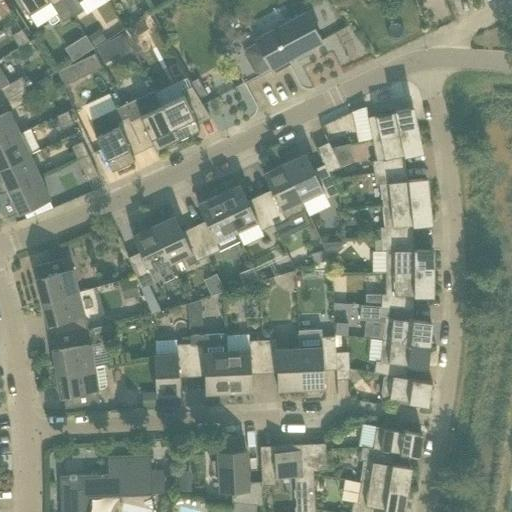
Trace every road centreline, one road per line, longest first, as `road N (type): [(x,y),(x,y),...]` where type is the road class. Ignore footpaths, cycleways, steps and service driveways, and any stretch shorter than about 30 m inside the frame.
road 1 (residential): [(0,250),(420,58)]
road 2 (residential): [(424,511),(445,368),(443,199),(420,58)]
road 3 (residential): [(30,433),(317,420)]
road 4 (residential): [(30,433),(0,295)]
